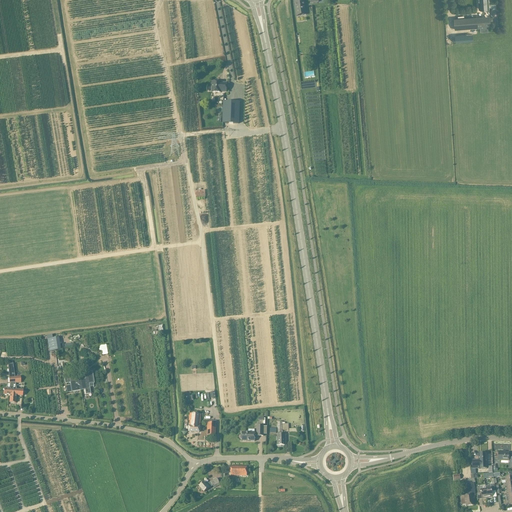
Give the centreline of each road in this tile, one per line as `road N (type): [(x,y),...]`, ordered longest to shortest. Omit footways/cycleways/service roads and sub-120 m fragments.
road 1 (tertiary): [(265,45),(326,404)]
road 2 (unclassified): [(194,466),(152,434),(0,413)]
road 3 (residential): [(511,439),(465,439),(391,457)]
